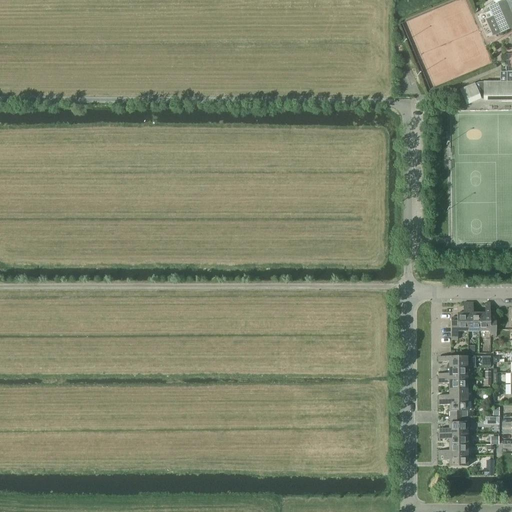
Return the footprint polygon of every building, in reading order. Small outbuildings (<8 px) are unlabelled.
[(495,5),(489,8),(490,11),(500,34),(511,28),(511,16),(511,14),(511,13),(511,0),(493,0),(494,3),(495,5)] [(500,34),(493,18),(485,22),(491,37),(492,37),(500,34)] [(511,99),(511,72),(506,72),(499,72),(499,82),(484,83),(479,83),(474,85),(474,84),(460,90),(466,104),(479,98),(479,97),(483,96),(483,100),(484,100),(511,99)] [(457,318),(451,318),(451,340),(457,340),(457,332),(468,332),(468,303),(463,303),(463,314),(457,314),(457,318)] [(473,303),(468,303),(468,332),(479,332),(479,314),(473,314),(473,303)] [(484,314),(479,314),(479,332),(489,332),(489,335),(492,335),(492,337),(496,337),(496,335),(496,322),(490,322),(490,303),(484,303),(484,314)] [(449,368),(467,368),(467,357),(438,357),(438,362),(449,362),(449,368)] [(467,379),(467,368),(449,368),(449,374),(438,374),(438,379),(467,379)] [(449,390),(467,390),(467,379),(438,379),(438,384),(449,384),(449,390)] [(467,401),(467,390),(449,390),(449,396),(438,396),(438,401),(467,401)] [(467,418),(467,401),(438,401),(438,406),(449,406),(449,412),(450,412),(450,418),(467,418)] [(472,418),(467,418),(450,418),(450,423),(449,423),(449,430),(439,430),(439,434),(467,434),(467,424),(472,424),(472,418)] [(467,445),(467,434),(439,434),(439,439),(449,439),(449,445),(467,445)] [(467,456),(467,445),(449,445),(449,451),(439,451),(439,456),(467,456)] [(449,467),(467,467),(467,456),(439,456),(439,461),(449,461),(449,467)]
